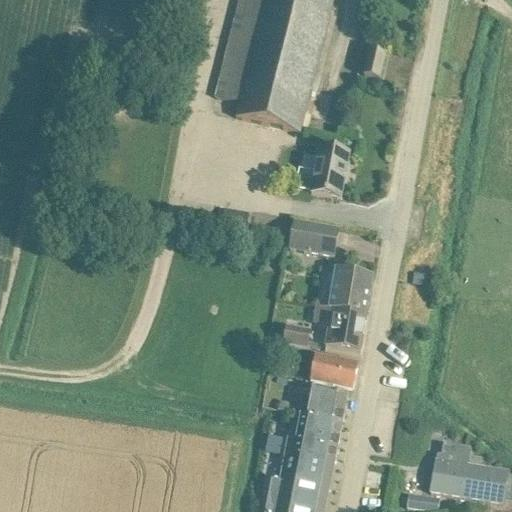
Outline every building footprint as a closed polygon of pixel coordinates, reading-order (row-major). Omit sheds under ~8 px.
[(324,0),(267,0),(238,120),(300,136),(333,2),(324,0)] [(379,82),(385,56),(370,53),(364,79),(379,82)] [(341,201),(350,156),(320,150),(311,196),(341,201)] [(333,260),(336,248),(339,233),(296,225),(291,252),(333,260)] [(366,319),(373,280),(339,274),(333,307),(320,305),(319,311),(366,319)] [(361,353),(366,319),(319,311),(316,326),(328,328),(325,347),(361,353)] [(308,352),(311,334),(286,330),(283,348),(308,352)] [(353,392),(358,366),(318,358),(312,384),(353,392)] [(342,426),(347,399),(327,395),(312,392),(310,402),(302,401),(298,417),(342,426)] [(324,511),(342,426),(298,417),(292,416),(280,485),(270,483),(264,511),(324,511)] [(471,451),(463,450),(443,446),(440,464),(437,463),(431,496),(451,499),(506,509),(507,505),(511,506),(511,484),(507,484),(509,476),(468,469),(471,451)] [(394,495),(395,468),(377,467),(376,495),(394,495)] [(444,511),(446,502),(414,497),(412,508),(432,511),(444,511)]
